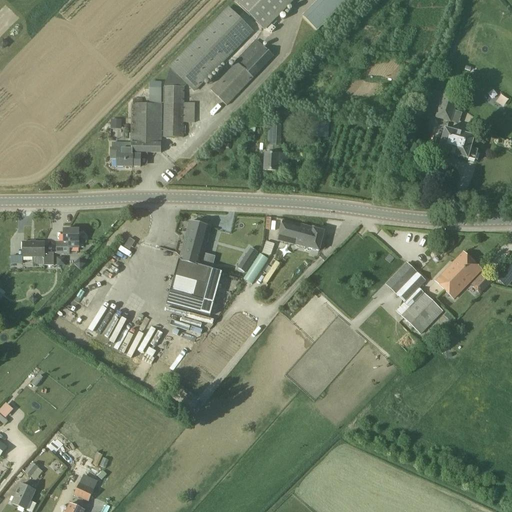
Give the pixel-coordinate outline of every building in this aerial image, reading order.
[(236,0),(235,2),(263,30),(292,0),(236,0)] [(317,32),(345,3),(341,0),(319,0),(302,18),(317,32)] [(194,91),(252,33),(228,9),(170,68),(171,68),(164,87),(164,138),(183,138),(183,87),(187,84),(194,91)] [(236,62),(237,63),(211,91),(227,106),(274,57),(256,40),(236,62)] [(444,91),(435,119),(451,123),(460,96),(444,91)] [(131,150),(131,153),(142,153),(161,154),(162,105),(142,105),(143,100),(141,98),(134,98),(133,100),(133,105),(131,105),(131,150)] [(289,109),(276,109),(275,119),(289,119),(289,109)] [(111,120),(111,129),(121,129),(121,120),(111,120)] [(328,138),(329,123),(311,121),(309,136),(328,138)] [(267,147),(267,154),(265,154),(264,172),(278,172),(278,164),(287,164),(288,155),(280,155),(280,148),(280,147),(281,126),(268,125),(267,147)] [(468,160),(468,159),(475,161),(478,151),(471,149),(474,138),(445,130),(438,152),(468,160)] [(131,153),(131,150),(111,149),(111,161),(112,161),(112,160),(118,160),(117,168),(132,168),(140,168),(140,156),(142,153),(131,153)] [(283,221),(277,240),(318,251),(323,232),(283,221)] [(189,222),(180,257),(201,263),(211,228),(189,222)] [(79,248),(79,243),(79,230),(64,230),(64,243),(57,243),(57,255),(69,255),(69,248),(79,248)] [(266,242),(263,253),(271,255),(274,244),(266,242)] [(54,266),(54,254),(45,254),(45,243),(23,243),(23,258),(44,258),(44,266),(54,266)] [(250,248),(245,257),(252,262),(257,253),(250,248)] [(436,281),(453,298),(480,270),(463,253),(436,281)] [(260,255),(243,279),(251,285),(268,260),(260,255)] [(201,263),(180,257),(170,292),(204,302),(212,270),(200,267),(201,263)] [(65,258),(57,258),(57,266),(65,266),(65,258)] [(386,285),(404,303),(395,311),(421,336),(443,312),(419,290),(426,282),(407,264),(386,285)] [(505,286),(511,278),(511,267),(510,266),(498,280),(505,286)] [(481,272),(470,284),(481,294),(492,282),(481,272)] [(454,320),(448,314),(445,317),(451,323),(454,320)] [(43,472),(38,468),(33,464),(38,458),(33,454),(20,470),(35,482),(43,472)] [(94,491),(92,490),(96,483),(83,477),(79,484),(73,496),(88,503),(94,491)] [(12,503),(26,510),(30,511),(32,511),(36,505),(30,502),(35,492),(21,485),(12,503)]
